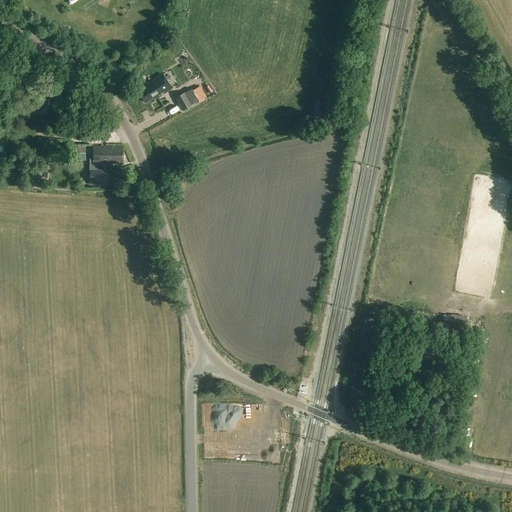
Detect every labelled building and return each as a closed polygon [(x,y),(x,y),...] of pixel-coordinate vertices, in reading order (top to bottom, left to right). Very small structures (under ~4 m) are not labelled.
[(38,11),(41,4),(32,1),(29,7),(38,11)] [(156,99),(171,89),(162,76),(138,91),(146,103),(155,97),(156,99)] [(181,111),(199,101),(191,88),(174,98),(181,111)] [(324,117),(330,93),(324,92),(318,115),(324,117)] [(36,97),(33,114),(49,116),(52,99),(36,97)] [(89,159),(89,184),(107,184),(107,171),(104,171),(104,163),(120,163),(120,160),(122,160),(123,148),(94,147),(93,159),(89,159)] [(4,166),(4,178),(16,178),(15,166),(4,166)] [(450,326),(465,328),(466,317),(451,315),(443,314),(442,324),(450,325),(450,326)]
